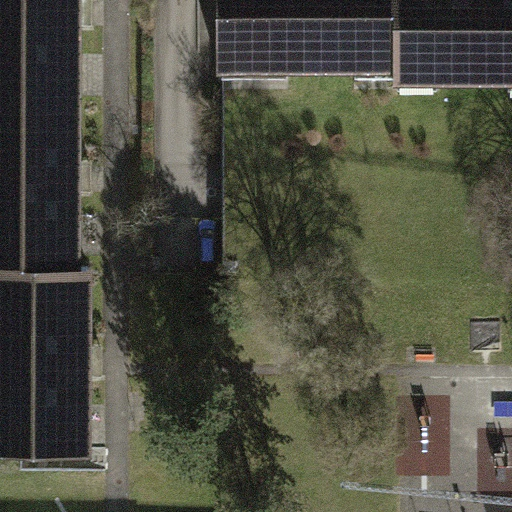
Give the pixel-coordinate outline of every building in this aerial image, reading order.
[(0,0),(0,102),(80,103),(80,0),(0,0)] [(221,0),(220,91),(402,94),(403,0),(221,0)] [(511,0),(403,0),(402,94),(402,104),(511,105),(511,0)] [(0,102),(0,280),(78,281),(80,103),(0,102)] [(0,280),(0,457),(92,458),(94,281),(78,281),(0,280)] [(511,421),(486,423),(488,496),(511,495),(511,421)]
